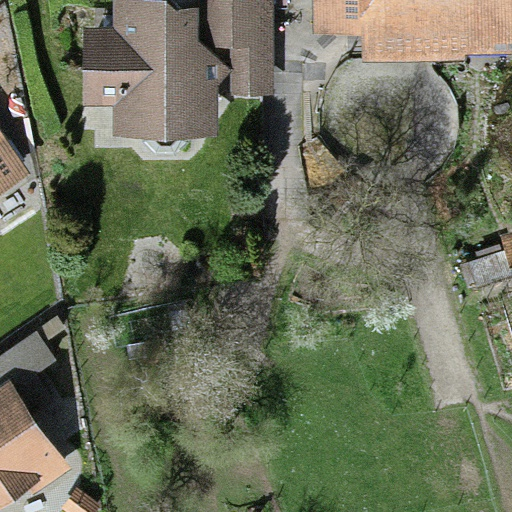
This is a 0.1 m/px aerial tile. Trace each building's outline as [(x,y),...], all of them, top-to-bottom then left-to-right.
[(264,0),(203,0),(203,36),(264,36),(264,0)] [(511,0),(316,0),(318,34),(511,26),(511,0)] [(182,4),(97,3),(96,123),(207,124),(207,83),(221,83),(222,52),(182,52),(182,4)] [(0,179),(11,171),(0,155),(0,179)] [(0,365),(0,473),(81,424),(32,346),(0,365)]
